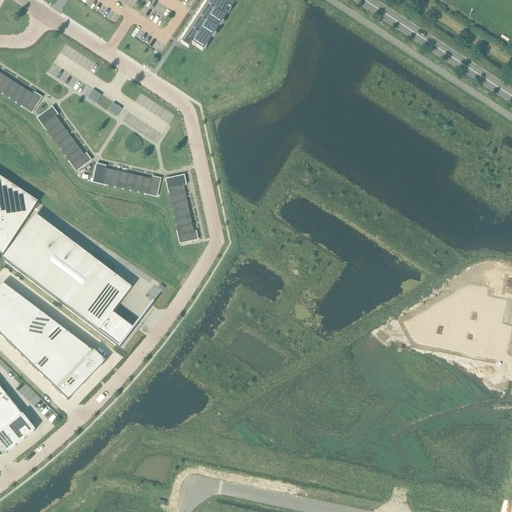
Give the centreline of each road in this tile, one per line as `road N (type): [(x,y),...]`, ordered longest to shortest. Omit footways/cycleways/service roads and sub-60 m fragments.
road 1 (unclassified): [(217,242),(139,356),(0,486)]
road 2 (residential): [(48,17),(187,108),(217,242)]
road 3 (tertiary): [(511,96),(364,0)]
road 4 (unclassified): [(337,511),(214,485),(188,494),(182,511)]
